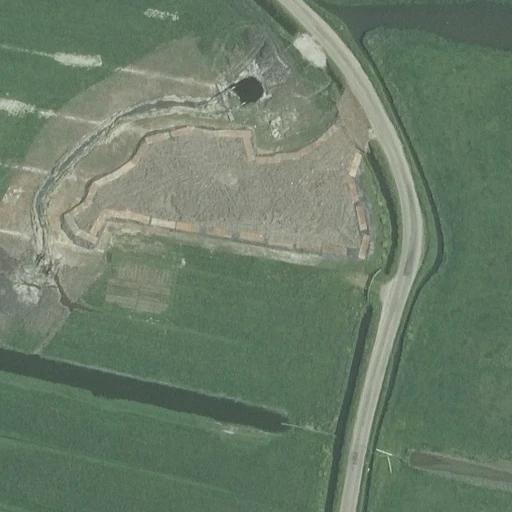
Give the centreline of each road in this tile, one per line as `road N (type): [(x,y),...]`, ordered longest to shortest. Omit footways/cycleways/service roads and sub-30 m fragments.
road 1 (unclassified): [(348,511),(409,218),(402,165),(327,35),(291,0)]
road 2 (track): [(0,211),(396,289)]
